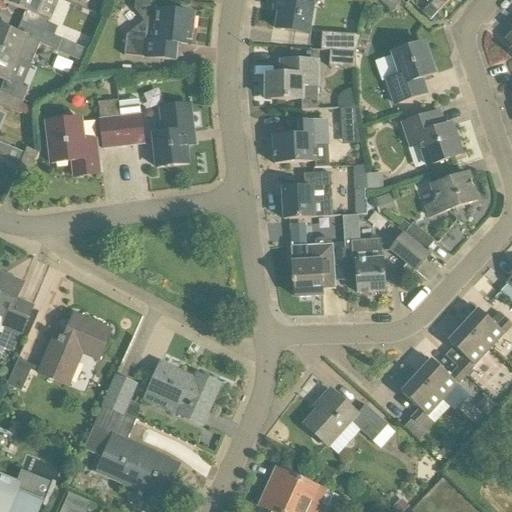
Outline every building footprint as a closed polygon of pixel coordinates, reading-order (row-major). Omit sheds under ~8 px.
[(46,20),(53,0),(5,0),(4,4),(26,13),(22,23),(44,33),(48,21),(46,20)] [(195,16),(157,12),(153,2),(136,0),(135,11),(145,23),(126,36),(124,57),(172,62),(172,61),(165,60),(166,44),(192,47),(195,16)] [(317,0),(276,0),(276,7),(281,7),(277,31),(308,36),(313,6),(316,7),(317,0)] [(378,0),(389,9),(397,0),(378,0)] [(437,0),(423,15),(431,21),(438,14),(450,0),(437,0)] [(44,33),(22,23),(17,34),(0,26),(0,53),(17,61),(19,58),(33,64),(41,44),(56,49),(59,39),(44,33)] [(370,36),(371,33),(363,31),(360,40),(367,42),(368,43),(368,42),(370,36)] [(330,53),(355,54),(354,52),(359,37),(322,34),(321,51),(330,52),(330,53)] [(394,106),(427,95),(427,93),(422,95),(417,82),(435,76),(424,45),(391,57),(397,75),(385,80),(394,106)] [(9,82),(17,61),(0,53),(0,80),(5,82),(0,93),(23,102),(27,90),(9,82)] [(355,69),(355,54),(330,53),(329,68),(355,69)] [(266,101),(303,102),(303,109),(319,109),(319,62),(281,63),(281,64),(289,64),(289,77),(266,77),(266,101)] [(0,107),(17,115),(18,113),(22,105),(23,102),(0,93),(0,92),(0,107)] [(121,119),(119,102),(118,102),(118,100),(98,103),(104,151),(124,149),(121,119)] [(144,146),(142,126),(139,100),(119,102),(121,119),(124,149),(144,146)] [(22,105),(18,113),(30,118),(33,110),(22,105)] [(153,135),(157,169),(189,166),(186,135),(194,134),(190,107),(162,110),(164,134),(153,135)] [(341,123),(357,122),(356,109),(340,110),(341,123)] [(425,169),(462,157),(452,126),(436,131),(431,116),(400,127),(408,152),(411,151),(416,167),(423,164),(425,169)] [(94,160),(92,144),(85,145),(83,119),(48,121),(50,146),(52,166),(73,164),(75,179),(100,176),(98,160),(94,160)] [(275,166),(295,165),(315,164),(316,170),(330,169),(327,123),(289,125),(289,126),(300,125),(301,137),(273,139),(275,166)] [(1,145),(0,148),(0,155),(21,164),(25,155),(1,145)] [(25,155),(21,164),(17,172),(30,178),(39,154),(27,149),(25,155)] [(284,221),(334,219),(333,200),(331,201),(329,175),(304,176),(305,190),(283,191),(284,221)] [(355,190),(368,189),(368,175),(355,176),(355,190)] [(368,175),(368,189),(384,188),(383,175),(368,175)] [(427,208),(430,219),(478,203),(469,176),(431,189),(436,205),(427,208)] [(379,214),(392,210),(387,196),(374,200),(379,214)] [(385,294),(382,254),(381,241),(352,242),(351,220),(343,221),(344,235),(345,251),(352,251),(353,263),(357,262),(359,296),(385,294)] [(435,243),(420,230),(413,225),(411,228),(403,221),(397,228),(406,235),(405,236),(427,253),(435,243)] [(335,282),(333,251),(332,241),(328,239),(317,239),(315,243),(315,247),(308,247),(307,225),(290,225),(292,265),(293,282),(293,287),(296,287),(296,299),(323,297),(322,285),(334,284),(335,291),(336,291),(335,282)] [(430,256),(427,253),(405,236),(391,253),(416,273),(430,256)] [(333,251),(335,282),(347,281),(345,250),(333,251)] [(0,329),(20,338),(33,308),(16,301),(21,289),(5,282),(4,284),(0,281),(0,320),(3,321),(0,328),(0,329)] [(511,281),(501,293),(511,303),(511,281)] [(503,336),(511,327),(511,325),(506,320),(497,329),(496,328),(491,323),(479,312),(464,328),(490,353),(505,338),(503,336)] [(496,328),(505,319),(499,314),(491,323),(496,328)] [(53,341),(41,371),(39,375),(39,377),(67,389),(81,357),(98,364),(112,332),(75,317),(65,340),(61,339),(58,343),(53,341)] [(466,377),(490,353),(464,328),(449,344),(467,361),(459,370),(466,377)] [(16,347),(1,340),(0,341),(0,347),(13,354),(16,347)] [(18,361),(16,365),(7,387),(21,393),(24,388),(31,372),(33,373),(39,375),(41,371),(18,361)] [(466,377),(459,370),(450,379),(432,362),(417,378),(444,404),(461,387),(458,385),(466,377)] [(145,401),(185,419),(204,427),(222,387),(196,376),(194,379),(161,365),(145,401)] [(139,406),(131,403),(138,386),(115,376),(102,406),(136,421),(140,411),(139,406)] [(420,428),(444,404),(417,378),(402,395),(420,412),(412,421),(420,428)] [(388,427),(366,407),(365,408),(368,411),(361,419),(331,392),(321,403),(324,406),(305,427),(330,450),(333,447),(353,424),(374,442),(388,427)] [(488,416),(497,406),(487,397),(481,404),(481,410),(488,416)] [(137,422),(136,421),(102,406),(84,450),(103,458),(98,470),(96,475),(135,492),(137,486),(147,490),(166,498),(180,467),(163,460),(162,463),(140,454),(142,450),(127,444),(137,422)] [(446,461),(453,454),(446,448),(440,455),(446,461)] [(50,478),(53,465),(30,460),(27,473),(50,478)] [(260,507),(260,508),(268,511),(326,511),(334,496),(321,491),(277,471),(270,486),(275,488),(265,510),(260,507)] [(53,483),(52,487),(23,476),(19,486),(0,477),(0,511),(39,511),(42,505),(44,506),(43,507),(46,509),(56,484),(53,483)] [(87,511),(91,505),(70,495),(62,511),(87,511)]
